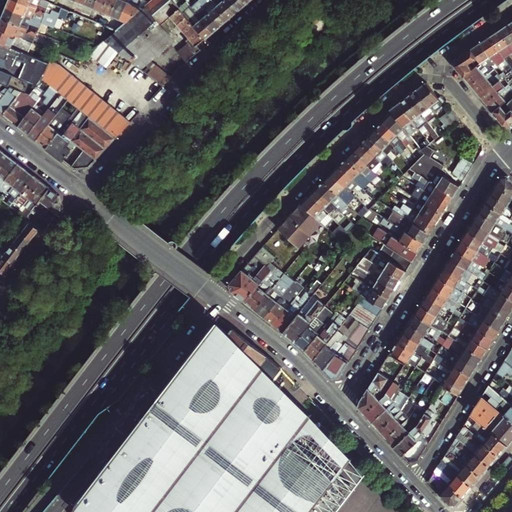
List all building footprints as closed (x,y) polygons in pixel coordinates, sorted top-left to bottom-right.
[(51,10),(49,13),(45,12),(46,9),(43,9),(45,6),(38,4),(36,8),(15,0),(10,0),(7,9),(41,22),(52,26),(58,13),(51,10)] [(51,10),(53,4),(44,0),(15,0),(36,8),(38,4),(45,6),(43,9),(46,9),(45,12),(49,13),(51,10)] [(97,0),(94,8),(103,12),(107,0),(97,0)] [(107,0),(103,12),(112,15),(118,0),(107,0)] [(118,0),(112,15),(120,18),(127,0),(118,0)] [(127,0),(120,18),(127,21),(144,6),(151,0),(127,0)] [(205,40),(187,19),(171,0),(151,0),(144,6),(161,26),(171,18),(189,38),(186,42),(188,44),(178,53),(186,63),(200,51),(197,47),(205,40)] [(221,27),(228,21),(213,3),(210,0),(201,0),(199,2),(200,3),(221,27)] [(228,21),(236,14),(223,0),(216,0),(213,3),(228,21)] [(223,0),(236,14),(244,8),(236,0),(223,0)] [(213,33),(221,27),(200,3),(193,10),(195,12),(213,33)] [(157,62),(175,42),(161,26),(144,6),(127,21),(105,40),(147,72),(157,62)] [(37,32),(41,22),(7,9),(3,18),(37,32)] [(205,40),(213,33),(195,12),(187,19),(205,40)] [(41,38),(43,34),(37,32),(3,18),(0,24),(0,29),(32,42),(35,36),(41,38)] [(511,48),(511,28),(510,25),(500,31),(511,48)] [(20,45),(29,48),(32,42),(0,29),(0,42),(18,50),(20,45)] [(511,52),(511,48),(500,31),(491,37),(508,63),(511,67),(511,60),(508,56),(511,52)] [(508,63),(491,37),(481,44),(491,57),(495,62),(497,65),(502,61),(505,65),(508,63)] [(50,59),(48,63),(18,50),(0,42),(0,68),(13,74),(38,85),(41,80),(50,86),(60,94),(68,100),(78,108),(91,91),(50,59)] [(491,57),(481,44),(472,50),(478,59),(481,64),(483,66),(487,67),(495,62),(491,57)] [(469,64),(478,59),(472,50),(456,60),(455,66),(464,77),(473,70),(469,64)] [(165,86),(173,76),(157,62),(147,72),(165,86)] [(484,75),(486,77),(495,70),(487,67),(483,66),(481,64),(477,67),(473,70),(464,77),(472,86),(484,75)] [(0,81),(8,85),(13,74),(0,68),(0,81)] [(495,80),(500,76),(495,70),(486,77),(484,75),(472,86),(479,94),(491,84),(493,85),(497,82),(495,80)] [(13,74),(8,85),(0,81),(0,90),(5,95),(11,86),(22,91),(30,94),(38,85),(13,74)] [(497,82),(493,85),(491,84),(479,94),(486,103),(509,84),(506,80),(504,77),(502,78),(497,82)] [(48,89),(50,86),(41,80),(38,85),(48,89)] [(437,113),(448,104),(441,97),(439,98),(427,82),(418,89),(437,113)] [(494,112),(505,102),(508,100),(507,93),(511,89),(511,88),(509,84),(486,103),(494,112)] [(0,101),(0,110),(4,114),(22,91),(11,86),(5,95),(0,101)] [(19,126),(29,134),(60,94),(50,86),(48,89),(45,93),(19,126)] [(4,114),(19,126),(45,93),(40,89),(27,106),(23,103),(30,94),(22,91),(4,114)] [(431,117),(437,113),(418,89),(410,96),(430,122),(433,119),(431,117)] [(78,108),(90,117),(103,100),(91,91),(78,108)] [(37,140),(57,114),(68,100),(60,94),(29,134),(37,140)] [(437,131),(430,122),(410,96),(401,103),(419,127),(421,129),(432,143),(441,136),(437,131)] [(117,138),(131,122),(103,100),(90,117),(117,138)] [(510,125),(511,123),(511,108),(505,102),(494,112),(504,125),(510,125)] [(413,131),(419,127),(401,103),(392,110),(393,112),(412,136),(415,134),(413,131)] [(92,165),(117,138),(90,117),(78,108),(68,122),(47,148),(64,160),(76,144),(85,150),(72,167),(75,169),(85,168),(92,165)] [(442,119),(445,124),(456,115),(453,110),(442,119)] [(413,137),(412,136),(393,112),(385,120),(398,134),(404,141),(407,137),(410,140),(413,137)] [(37,140),(47,148),(68,122),(57,114),(37,140)] [(445,124),(449,129),(461,120),(456,115),(445,124)] [(407,146),(404,141),(398,134),(385,120),(377,128),(391,142),(396,147),(399,143),(405,150),(408,147),(407,146)] [(437,131),(441,136),(449,129),(445,124),(437,131)] [(401,153),(396,147),(391,142),(377,128),(370,135),(382,147),(388,154),(392,159),(401,153)] [(392,159),(388,154),(382,147),(370,135),(362,143),(376,156),(383,164),(386,167),(390,164),(396,171),(400,168),(392,159)] [(404,141),(407,146),(414,139),(413,137),(410,140),(407,137),(404,141)] [(383,164),(376,156),(362,143),(355,150),(376,172),(379,174),(386,167),(383,164)] [(416,157),(419,161),(426,154),(423,150),(420,146),(417,148),(419,151),(415,156),(416,157)] [(427,156),(431,160),(441,150),(437,146),(431,152),(427,156)] [(454,195),(461,185),(439,172),(442,166),(431,160),(427,156),(431,152),(427,147),(423,150),(426,154),(419,161),(413,168),(412,168),(416,171),(454,195)] [(379,174),(376,172),(355,150),(347,158),(371,181),(372,182),(379,174)] [(0,171),(11,157),(3,151),(0,155),(0,171)] [(0,187),(19,163),(11,157),(0,171),(0,187)] [(409,164),(413,168),(419,161),(416,157),(409,164)] [(453,173),(464,180),(474,164),(463,157),(453,173)] [(363,188),(371,181),(347,158),(340,165),(363,188)] [(0,187),(0,191),(6,196),(26,169),(19,163),(0,187)] [(359,193),(363,188),(340,165),(333,173),(356,196),(359,193)] [(3,200),(11,206),(34,175),(26,169),(6,196),(3,200)] [(449,204),(454,195),(416,171),(413,176),(420,181),(427,185),(424,189),(425,190),(449,204)] [(349,203),(356,196),(333,173),(325,181),(349,203)] [(21,199),(26,203),(42,182),(34,175),(11,206),(14,208),(21,199)] [(511,180),(508,176),(502,177),(491,194),(511,207),(511,180)] [(345,209),(350,204),(349,203),(325,181),(317,188),(342,212),(345,209)] [(424,189),(427,185),(420,181),(417,185),(424,189)] [(25,218),(26,218),(50,188),(42,182),(26,203),(19,212),(25,218)] [(44,232),(62,210),(60,195),(50,188),(26,218),(40,229),(44,232)] [(335,219),(342,212),(317,188),(310,195),(329,214),(333,218),(335,219)] [(443,214),(449,204),(425,190),(423,192),(421,196),(419,199),(443,214)] [(511,207),(491,194),(485,203),(511,219),(511,218),(511,207)] [(325,218),(329,214),(310,195),(303,203),(323,223),(324,224),(328,221),(325,218)] [(437,223),(443,214),(419,199),(413,195),(409,202),(406,200),(404,203),(413,208),(437,223)] [(300,247),(323,223),(303,203),(281,227),(300,247)] [(401,208),(410,213),(413,208),(404,203),(401,208)] [(511,221),(511,219),(485,203),(480,212),(505,228),(507,229),(511,232),(511,224),(511,221)] [(431,233),(437,223),(413,208),(410,213),(401,208),(396,205),(393,210),(394,210),(404,216),(431,233)] [(402,219),(404,216),(394,210),(392,213),(402,219)] [(505,233),(503,231),(505,228),(480,212),(474,221),(501,239),(508,243),(511,237),(505,233)] [(425,243),(431,233),(404,216),(402,219),(392,213),(388,220),(425,243)] [(329,222),(333,218),(329,214),(325,218),(328,221),(329,222)] [(419,252),(425,243),(388,220),(383,216),(380,222),(395,231),(393,235),(404,242),(419,252)] [(17,229),(31,240),(40,229),(26,218),(25,218),(17,229)] [(499,242),(501,239),(474,221),(468,231),(495,248),(502,252),(506,246),(499,242)] [(22,251),(31,240),(17,229),(8,240),(22,251)] [(493,252),(495,248),(468,231),(462,240),(479,251),(489,257),(496,261),(498,258),(499,256),(493,252)] [(0,251),(14,262),(22,251),(8,240),(3,246),(0,250),(0,251)] [(487,261),(477,254),(479,251),(462,240),(456,249),(483,266),(484,266),(487,261)] [(413,261),(419,252),(404,242),(398,251),(413,261)] [(407,271),(413,261),(398,251),(385,243),(379,253),(407,271)] [(501,253),(506,256),(511,247),(507,244),(506,246),(502,252),(501,253)] [(268,266),(271,262),(276,257),(264,246),(255,256),(266,265),(268,266)] [(401,280),(407,271),(379,253),(372,249),(369,252),(374,256),(371,261),(401,280)] [(480,270),(483,266),(456,249),(451,258),(477,275),(483,279),(486,273),(480,270)] [(0,268),(5,273),(14,262),(0,251),(0,268)] [(489,257),(479,251),(477,254),(487,261),(489,257)] [(511,260),(508,258),(506,256),(501,253),(499,256),(498,258),(505,261),(504,263),(511,267),(511,260)] [(396,289),(401,280),(371,261),(365,257),(362,261),(371,267),(368,271),(396,289)] [(471,284),(477,275),(451,258),(445,267),(471,284)] [(274,273),(278,268),(271,262),(268,266),(272,270),(272,271),(274,273)] [(232,291),(246,301),(272,271),(272,270),(268,266),(266,265),(257,277),(245,267),(231,283),(232,291)] [(390,298),(396,289),(368,271),(358,265),(351,274),(366,283),(390,298)] [(472,285),(471,284),(445,267),(439,277),(466,294),(472,285)] [(511,285),(511,273),(502,267),(499,270),(496,276),(501,279),(511,285)] [(246,301),(256,309),(284,274),(285,273),(278,268),(274,273),(272,271),(246,301)] [(256,309),(265,317),(294,282),(284,274),(256,309)] [(384,308),(390,298),(366,283),(351,274),(345,282),(355,290),(364,296),(384,308)] [(460,303),(463,299),(466,294),(439,277),(433,286),(460,303)] [(511,298),(511,285),(501,279),(495,288),(511,298)] [(275,324),(284,332),(317,292),(323,284),(319,280),(310,291),(312,292),(311,294),(307,292),(300,301),(297,298),(275,324)] [(275,324),(297,298),(305,288),(295,281),(294,282),(265,317),(275,324)] [(478,290),(480,292),(486,282),(484,281),(478,290)] [(511,311),(511,298),(495,288),(490,285),(487,290),(491,293),(497,297),(495,301),(511,311)] [(457,309),(460,303),(433,286),(427,295),(455,312),(461,317),(463,313),(457,309)] [(506,320),(511,311),(495,301),(488,297),(480,292),(478,290),(475,294),(482,299),(479,303),(506,320)] [(284,332),(297,342),(326,306),(329,302),(317,292),(284,332)] [(451,318),(455,312),(427,295),(421,305),(438,315),(449,322),(455,326),(458,322),(451,318)] [(379,316),(384,308),(364,296),(359,304),(379,316)] [(500,330),(506,320),(479,303),(478,303),(474,308),(476,309),(474,313),(500,330)] [(361,323),(370,329),(379,316),(359,304),(350,316),(355,319),(361,323)] [(449,322),(438,315),(421,305),(416,314),(441,330),(443,331),(449,322)] [(297,342),(306,350),(336,314),(326,306),(297,342)] [(494,339),(500,330),(474,313),(472,312),(468,317),(480,325),(478,328),(494,339)] [(309,353),(315,359),(344,324),(347,319),(341,314),(339,316),(336,314),(306,350),(309,353)] [(440,336),(443,331),(441,330),(416,314),(410,323),(427,334),(439,342),(444,345),(446,341),(447,340),(440,336)] [(489,348),(494,339),(478,328),(461,318),(459,321),(465,325),(464,327),(467,330),(465,333),(489,348)] [(315,359),(324,369),(354,332),(361,323),(355,319),(348,327),(344,324),(315,359)] [(230,332),(219,323),(100,472),(103,474),(72,511),(337,511),(355,491),(294,441),(273,425),(259,415),(267,404),(248,389),(254,381),(274,397),(283,384),(276,378),(277,376),(276,374),(282,367),(232,329),(230,332)] [(333,378),(340,377),(370,329),(361,323),(354,332),(324,369),(333,378)] [(439,342),(437,345),(424,337),(427,334),(410,323),(404,332),(421,343),(433,351),(438,354),(440,351),(444,345),(439,342)] [(483,357),(489,348),(465,333),(455,327),(451,332),(459,337),(457,341),(483,357)] [(430,356),(428,355),(429,353),(419,347),(421,343),(404,332),(398,342),(432,363),(434,360),(438,354),(433,351),(430,356)] [(477,366),(483,357),(457,341),(449,336),(447,340),(446,341),(463,352),(461,356),(477,366)] [(426,373),(432,363),(398,342),(392,351),(398,355),(416,367),(426,373)] [(472,376),(477,366),(461,356),(444,345),(440,351),(457,362),(455,365),(472,376)] [(466,385),(472,376),(455,365),(438,354),(434,360),(441,364),(443,365),(441,369),(466,385)] [(511,375),(511,366),(505,361),(497,374),(503,379),(508,372),(511,375)] [(432,370),(431,370),(434,365),(432,363),(426,373),(429,375),(432,370)] [(365,414),(386,394),(394,382),(382,374),(384,371),(385,370),(382,368),(361,400),(359,407),(365,414)] [(460,394),(466,385),(441,369),(439,368),(435,374),(439,377),(437,380),(449,388),(456,392),(460,394)] [(395,380),(396,379),(384,371),(382,374),(394,382),(395,380)] [(267,404),(274,397),(254,381),(248,389),(267,404)] [(393,403),(394,401),(391,399),(400,385),(394,382),(386,394),(365,414),(372,421),(393,403)] [(349,463),(353,456),(283,384),(274,397),(267,404),(259,415),(273,425),(294,441),(297,438),(304,431),(313,427),(349,463)] [(511,403),(511,394),(507,390),(504,388),(502,390),(501,388),(496,384),(493,388),(511,403)] [(511,420),(511,403),(493,388),(490,385),(486,390),(492,396),(489,401),(498,408),(502,403),(509,409),(505,414),(506,416),(511,420)] [(442,400),(452,406),(458,398),(454,395),(456,392),(449,388),(442,400)] [(372,421),(380,430),(402,410),(399,406),(400,405),(406,395),(401,391),(394,401),(393,403),(372,421)] [(487,427),(501,411),(498,408),(489,401),(483,396),(471,414),(487,427)] [(380,430),(387,438),(409,418),(406,414),(408,412),(414,403),(409,399),(402,410),(380,430)] [(395,446),(417,426),(430,407),(420,401),(410,417),(409,418),(387,438),(395,446)] [(424,437),(423,436),(425,435),(422,432),(435,413),(431,411),(435,405),(432,403),(430,407),(417,426),(395,446),(403,455),(420,440),(421,440),(424,437)] [(500,456),(509,446),(489,429),(487,427),(471,414),(468,419),(474,425),(470,431),(500,456)] [(509,446),(511,441),(511,420),(506,416),(494,430),(491,427),(489,429),(509,446)] [(491,466),(500,456),(470,431),(464,426),(457,437),(491,466)] [(482,476),(491,466),(457,437),(453,443),(469,457),(465,462),(482,476)] [(474,487),(482,476),(465,462),(450,448),(442,460),(474,487)] [(465,497),(474,487),(442,460),(435,472),(465,497)] [(457,505),(465,497),(435,472),(428,482),(431,485),(434,481),(437,484),(442,488),(438,493),(450,505),(457,505)]
